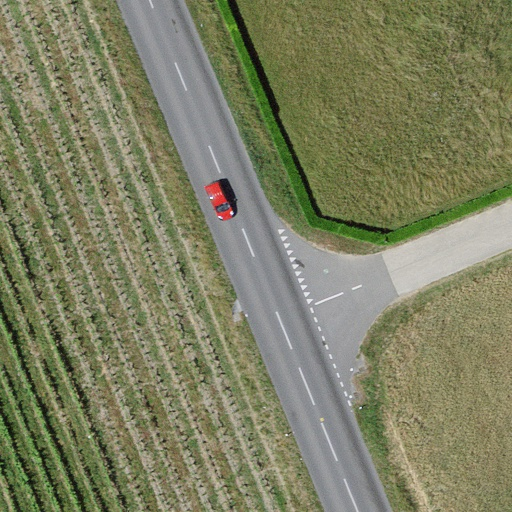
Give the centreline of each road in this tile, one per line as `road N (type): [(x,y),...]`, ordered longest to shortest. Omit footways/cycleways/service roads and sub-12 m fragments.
road 1 (secondary): [(143,0),(269,309)]
road 2 (residential): [(511,212),(269,309)]
road 3 (secondary): [(269,309),(354,511)]
